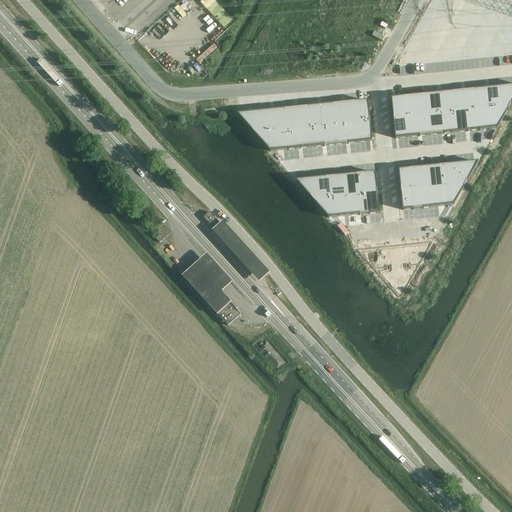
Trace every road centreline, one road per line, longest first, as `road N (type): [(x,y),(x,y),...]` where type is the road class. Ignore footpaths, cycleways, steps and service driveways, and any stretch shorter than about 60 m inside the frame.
road 1 (unclassified): [(491,511),(22,0)]
road 2 (unclassified): [(417,0),(362,82),(181,96),(156,86),(79,0)]
road 3 (primary): [(421,476),(143,172)]
road 4 (primary): [(143,172),(421,476)]
road 5 (primary): [(143,172),(0,13)]
